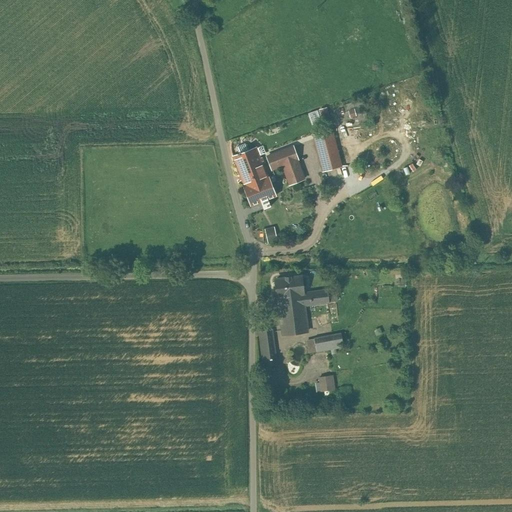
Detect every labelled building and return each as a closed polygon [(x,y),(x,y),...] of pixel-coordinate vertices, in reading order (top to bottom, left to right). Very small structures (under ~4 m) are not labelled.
[(326,108),(320,109),(324,124),(330,123),(326,108)] [(331,131),(314,135),(323,171),(341,166),(332,135),(331,131)] [(245,144),(236,147),(239,154),(239,153),(239,154),(249,151),(246,145),(245,144)] [(293,146),(267,156),(272,169),(283,165),(289,184),(304,179),(297,160),(297,159),(293,146)] [(257,148),(249,151),(239,154),(239,153),(239,154),(237,154),(238,155),(233,157),(244,186),(244,187),(251,205),(275,196),(268,177),(259,156),(260,155),(257,148)] [(274,227),(265,229),(268,243),(276,241),(274,227)] [(301,276),(275,279),(278,297),(303,294),(303,293),(301,276)] [(303,294),(278,297),(282,334),(308,331),(304,306),(329,302),(327,290),(303,293),(303,294)] [(272,332),(259,334),(264,366),(276,365),(272,332)] [(333,335),(314,339),(316,352),(342,347),(340,334),(333,335)]
